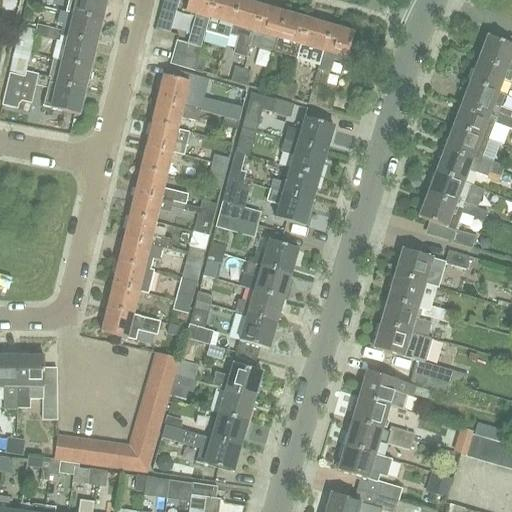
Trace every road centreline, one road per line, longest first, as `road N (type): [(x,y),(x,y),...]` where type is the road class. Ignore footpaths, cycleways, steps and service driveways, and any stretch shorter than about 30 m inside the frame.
road 1 (residential): [(276,511),(424,5)]
road 2 (residential): [(48,302),(67,266),(92,149)]
road 3 (residential): [(92,149),(134,0)]
